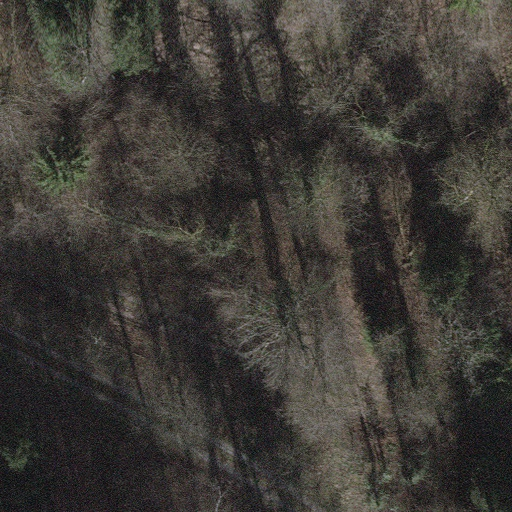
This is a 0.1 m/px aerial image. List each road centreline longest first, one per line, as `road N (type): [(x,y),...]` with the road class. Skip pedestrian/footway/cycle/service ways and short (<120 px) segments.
road 1 (track): [(511,434),(0,256)]
road 2 (track): [(0,335),(229,457),(307,511)]
